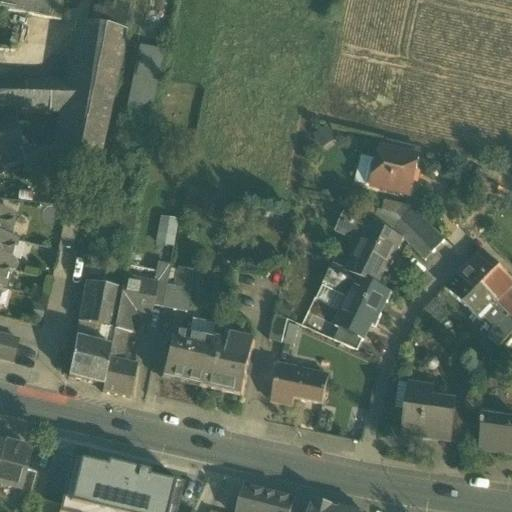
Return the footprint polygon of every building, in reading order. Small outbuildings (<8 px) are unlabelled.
[(63,0),(0,0),(0,9),(60,22),(63,0)] [(129,9),(104,4),(99,28),(124,33),(129,9)] [(59,152),(56,173),(94,176),(124,33),(99,28),(78,25),(69,84),(65,112),(59,152)] [(125,116),(148,120),(162,51),(139,46),(125,116)] [(69,84),(0,82),(0,141),(18,137),(14,115),(12,108),(20,108),(65,112),(69,84)] [(18,137),(0,141),(0,166),(23,161),(21,152),(18,137)] [(419,159),(380,149),(377,161),(362,158),(355,184),(409,197),(419,159)] [(40,172),(40,152),(21,152),(23,161),(25,171),(40,172)] [(59,152),(40,152),(40,172),(56,173),(59,152)] [(405,208),(385,203),(382,212),(397,216),(405,208)] [(413,210),(405,208),(397,216),(396,216),(401,222),(413,210)] [(413,210),(401,222),(433,254),(445,242),(413,210)] [(15,216),(0,212),(0,238),(8,241),(15,216)] [(156,242),(173,246),(178,219),(161,216),(156,242)] [(394,236),(355,217),(352,223),(351,223),(348,229),(349,229),(346,236),(368,247),(361,261),(356,258),(348,274),(377,288),(383,274),(387,275),(403,242),(404,241),(394,236)] [(433,254),(401,222),(398,225),(394,236),(404,241),(403,242),(407,244),(425,262),(433,254)] [(8,241),(0,238),(0,263),(11,266),(17,243),(8,241)] [(511,281),(482,252),(458,276),(473,290),(478,285),(499,306),(509,316),(511,319),(511,294),(510,292),(511,289),(511,281)] [(11,266),(0,263),(0,288),(5,290),(11,266)] [(348,274),(341,271),(339,275),(338,275),(334,283),(335,284),(333,289),(353,299),(345,316),(341,314),(334,329),(340,332),(361,343),(362,343),(370,327),(374,329),(390,295),(377,288),(348,274)] [(168,277),(155,275),(153,284),(155,285),(151,307),(162,310),(167,287),(166,287),(167,287),(168,277)] [(473,290),(458,276),(446,288),(482,323),(489,315),(499,306),(478,285),(473,290)] [(144,287),(123,283),(121,291),(114,330),(126,333),(126,334),(135,336),(139,313),(149,315),(151,307),(155,285),(153,284),(145,283),(144,287)] [(121,291),(87,285),(79,324),(114,330),(121,291)] [(191,292),(167,287),(162,310),(187,314),(191,292)] [(509,316),(499,306),(489,315),(500,326),(509,316)] [(500,326),(489,338),(499,348),(511,335),(511,319),(509,316),(500,326)] [(296,346),(300,323),(275,318),(270,341),(296,346)] [(79,324),(76,340),(111,349),(114,330),(79,324)] [(126,333),(114,330),(111,349),(108,362),(120,364),(126,334),(126,333)] [(361,343),(340,332),(335,343),(357,352),(361,343)] [(212,342),(174,333),(163,380),(202,389),(212,342)] [(20,342),(0,336),(0,360),(14,364),(20,342)] [(233,338),(231,346),(212,342),(202,389),(243,398),(255,343),(233,338)] [(111,349),(76,340),(69,379),(103,387),(108,362),(111,349)] [(485,342),(476,352),(483,359),(493,349),(485,342)] [(120,364),(108,362),(103,387),(102,394),(130,400),(136,368),(120,364)] [(330,379),(280,368),(272,405),(293,409),(295,402),(323,408),(330,379)] [(454,410),(429,407),(430,403),(409,400),(404,435),(450,442),(454,410)] [(511,424),(485,421),(481,454),(511,457),(511,424)] [(31,451),(3,444),(0,457),(0,484),(21,490),(31,451)] [(72,456),(58,511),(179,511),(187,483),(72,456)] [(47,476),(36,473),(26,508),(37,511),(40,501),(47,476)] [(294,511),(297,501),(245,488),(238,511),(294,511)]
